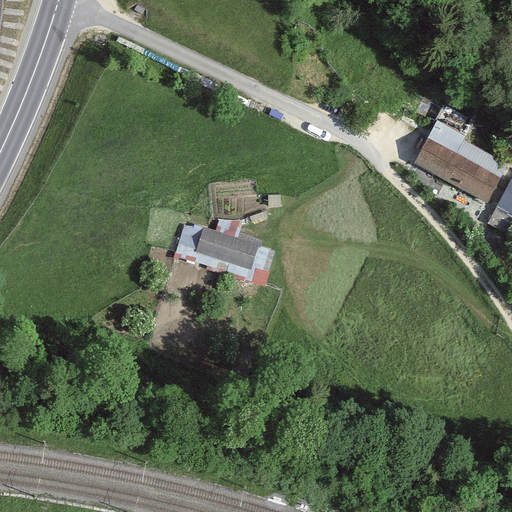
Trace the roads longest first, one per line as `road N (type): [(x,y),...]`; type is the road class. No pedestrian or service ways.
road 1 (track): [(386,169),(433,214),(511,319)]
road 2 (primary): [(0,158),(58,0)]
